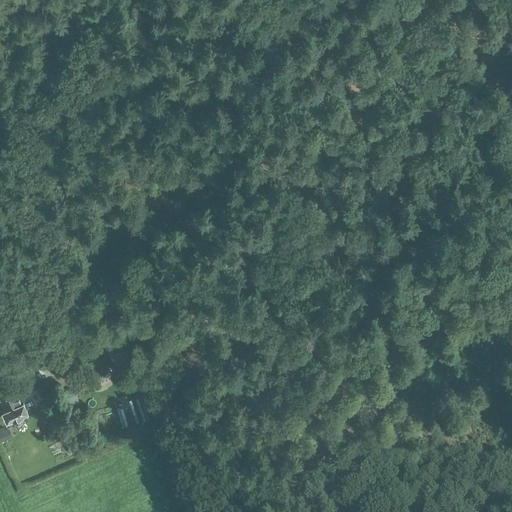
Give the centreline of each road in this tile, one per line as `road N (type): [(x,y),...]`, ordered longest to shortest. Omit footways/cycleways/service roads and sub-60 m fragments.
road 1 (track): [(212,300),(255,298),(511,485)]
road 2 (track): [(367,336),(511,228)]
